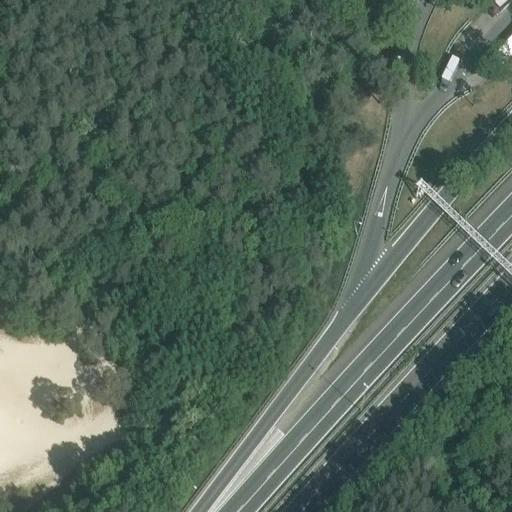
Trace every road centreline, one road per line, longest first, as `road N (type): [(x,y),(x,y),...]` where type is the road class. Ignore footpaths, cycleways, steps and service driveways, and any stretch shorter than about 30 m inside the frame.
road 1 (motorway): [(511,211),(239,511)]
road 2 (motorway): [(306,511),(511,284)]
road 3 (track): [(250,52),(220,89),(175,114),(0,152)]
road 4 (motorway): [(361,298),(204,511)]
